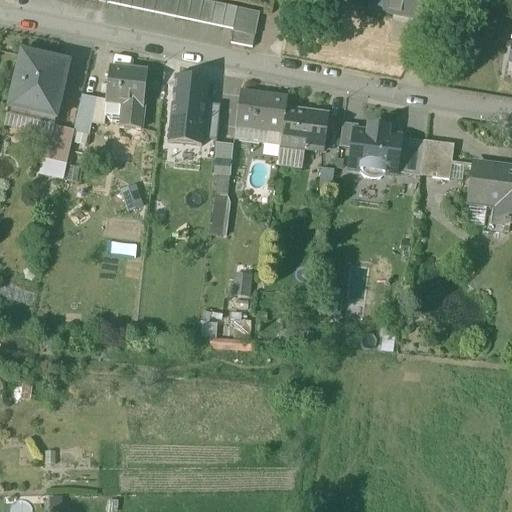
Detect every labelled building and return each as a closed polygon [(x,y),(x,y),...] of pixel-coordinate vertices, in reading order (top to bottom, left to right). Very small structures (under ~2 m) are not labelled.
[(108,0),(107,5),(164,17),(167,0),(108,0)] [(167,0),(164,17),(232,32),(237,10),(187,0),(167,0)] [(420,0),(372,0),(370,12),(416,21),(420,0)] [(232,34),(254,39),(258,16),(237,11),(232,34)] [(511,45),(511,41),(511,30),(490,26),(485,48),(473,45),(467,79),(504,86),(508,67),(507,67),(511,45)] [(230,46),(251,50),(254,39),(232,34),(230,46)] [(9,111),(54,121),(67,67),(22,56),(9,111)] [(119,130),(140,132),(146,76),(109,72),(105,104),(107,104),(104,119),(111,125),(116,126),(116,121),(120,121),(119,126),(119,130)] [(201,149),(201,143),(205,106),(208,83),(174,79),(167,146),(201,149)] [(235,131),(281,137),(284,113),(286,102),(239,96),(235,131)] [(81,99),(73,134),(89,137),(91,126),(103,128),(103,127),(103,128),(104,119),(107,104),(105,104),(81,99)] [(219,108),(205,106),(201,143),(215,144),(219,108)] [(53,129),(54,121),(9,111),(7,110),(3,129),(48,140),(51,129),(53,129)] [(221,127),(233,127),(232,111),(220,112),(221,127)] [(326,119),(284,113),(281,137),(280,149),(304,152),(322,155),(326,119)] [(356,135),(357,129),(342,127),(339,150),(351,152),(354,134),(356,135)] [(66,167),(73,134),(53,129),(51,129),(48,140),(43,161),(66,167)] [(395,178),(404,179),(408,155),(398,154),(399,142),(399,140),(386,138),(386,132),(369,130),(368,136),(356,135),(354,134),(351,152),(348,174),(358,175),(362,180),(371,184),(380,183),(386,179),(395,180),(395,178)] [(280,149),(281,137),(235,131),(233,144),(279,150),(280,149)] [(419,181),(419,180),(424,146),(399,142),(398,154),(408,155),(404,179),(419,181)] [(419,180),(448,183),(450,169),(453,149),(424,146),(419,180)] [(233,150),(215,148),(212,179),(214,179),(230,181),(233,150)] [(304,152),(280,149),(279,150),(277,170),(301,174),(304,152)] [(62,183),(66,167),(43,161),(42,161),(38,177),(62,183)] [(450,169),(448,183),(462,185),(464,170),(450,169)] [(503,230),(511,231),(511,174),(473,169),(469,209),(483,211),(495,212),(507,214),(506,222),(504,222),(503,229),(503,230)] [(333,172),(320,171),(318,192),(331,194),(333,172)] [(227,199),(230,181),(214,179),(208,238),(226,240),(229,205),(227,199)] [(135,187),(119,192),(126,214),(143,209),(135,187)] [(483,211),(469,209),(466,228),(481,230),(483,211)] [(493,228),(503,229),(504,222),(506,222),(507,214),(495,212),(493,228)] [(251,277),(233,276),(231,298),(249,300),(251,277)] [(341,297),(320,294),(316,325),(327,326),(327,321),(338,322),(341,297)]
